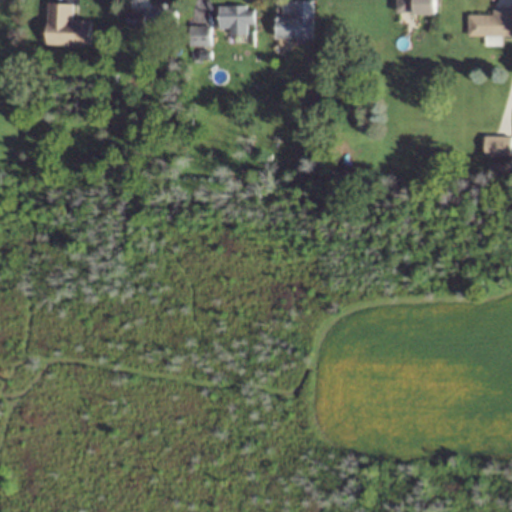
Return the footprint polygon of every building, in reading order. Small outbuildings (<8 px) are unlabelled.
[(435,0),(435,14),(413,14),(413,12),(401,12),(400,0),(435,0)] [(312,39),(275,38),(275,17),(276,17),(291,17),(291,16),(294,16),(294,3),(294,1),(312,1),(312,39)] [(53,4),(74,5),(74,21),(79,21),(92,22),(91,47),(48,45),(49,4),(53,4)] [(168,6),(176,6),(176,26),(174,26),(174,27),(153,27),(153,23),(150,23),(150,6),(159,6),(159,4),(168,4),(168,6)] [(244,10),(253,10),(253,24),(244,24),(244,23),(223,23),(223,30),(220,30),(220,29),(217,29),(217,6),(244,6),(244,10)] [(511,37),(500,37),(500,46),(483,46),(483,37),(467,37),(467,15),(491,15),(491,10),(497,10),(510,10),(511,10),(511,37)] [(132,12),(141,12),(144,12),(144,29),(135,28),(126,28),(127,11),(132,12)] [(209,46),(198,46),(188,46),(188,26),(191,26),(202,26),(209,26),(209,46)] [(210,59),(204,60),(198,60),(198,51),(209,51),(210,59)] [(315,108),(315,114),(307,114),(307,108),(307,106),(315,106),(315,108)] [(488,138),(487,143),(487,147),(478,146),(478,137),(488,138)] [(500,139),(500,146),(499,156),(490,155),(491,138),(500,139)] [(448,153),(447,162),(447,169),(437,168),(438,153),(448,153)]
